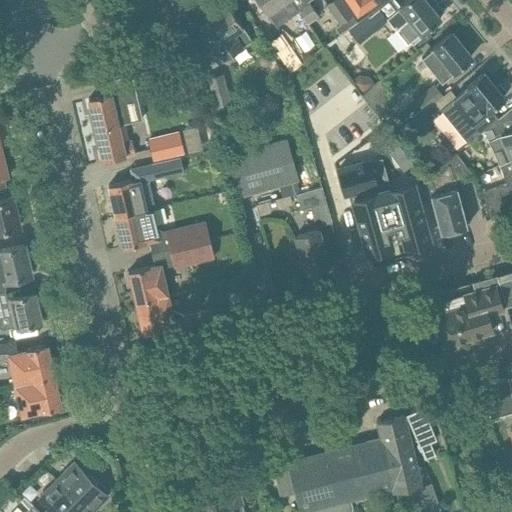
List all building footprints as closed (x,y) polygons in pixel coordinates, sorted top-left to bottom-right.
[(289,0),(257,0),(276,26),(288,18),(297,12),(289,0)] [(289,0),(297,12),(298,11),(305,22),(316,15),(307,1),(308,0),(289,0)] [(339,24),(352,16),(340,0),(331,0),(326,4),(339,24)] [(342,0),(346,5),(355,18),(378,2),(376,0),(342,0)] [(405,0),(399,5),(394,0),(385,0),(349,30),(359,43),(388,20),(407,44),(440,17),(425,0),(405,0)] [(215,46),(213,47),(222,61),(252,40),(227,4),(199,23),(215,46)] [(298,59),(278,29),(266,37),(286,67),(298,59)] [(441,80),(451,72),(471,56),(451,31),(421,56),(441,80)] [(187,97),(207,92),(199,61),(179,66),(187,97)] [(465,87),(466,87),(440,109),(467,142),(497,117),(490,108),(504,96),(503,94),(506,92),(499,83),(496,86),(484,72),(465,87)] [(231,107),(222,73),(208,76),(216,111),(231,107)] [(373,84),(367,76),(359,75),(350,83),(359,95),(373,84)] [(361,96),(379,118),(389,110),(389,85),(383,78),(361,96)] [(442,94),(434,84),(416,99),(424,109),(442,94)] [(110,94),(88,98),(95,130),(118,125),(128,123),(123,104),(122,97),(120,91),(110,94)] [(418,128),(433,115),(427,108),(411,120),(418,128)] [(499,165),(511,158),(511,128),(505,131),(500,121),(485,133),(499,165)] [(118,125),(95,130),(102,161),(135,154),(132,140),(122,142),(118,125)] [(383,125),(373,132),(378,139),(388,131),(383,125)] [(179,131),(147,138),(152,160),(184,153),(179,131)] [(388,131),(378,139),(383,145),(393,137),(388,131)] [(226,154),(238,197),(298,180),(286,137),(226,154)] [(393,137),(383,145),(388,151),(398,144),(393,137)] [(398,144),(388,151),(393,157),(403,150),(398,144)] [(403,150),(393,157),(398,164),(407,156),(403,150)] [(428,189),(430,194),(431,201),(440,232),(463,226),(453,188),(469,175),(452,155),(425,177),(428,189)] [(179,156),(150,163),(154,179),(183,172),(179,156)] [(405,240),(406,244),(428,237),(412,181),(390,187),(381,156),(338,169),(344,193),(347,192),(351,191),(354,202),(368,251),(390,244),(388,236),(402,232),(405,240)] [(407,156),(398,164),(403,170),(412,162),(407,156)] [(507,183),(483,192),(491,218),(511,212),(511,158),(499,165),(507,183)] [(412,162),(403,170),(408,177),(417,169),(412,162)] [(108,185),(115,216),(138,211),(133,193),(143,190),(140,177),(108,185)] [(330,222),(318,185),(318,186),(295,193),(299,210),(310,207),(315,226),(330,222)] [(428,189),(420,192),(424,203),(431,201),(430,194),(428,189)] [(289,194),(255,203),(253,203),(256,216),(268,213),(268,209),(291,204),(289,194)] [(0,230),(19,226),(12,195),(0,197),(0,230)] [(158,239),(151,208),(138,211),(115,216),(122,247),(158,239)] [(165,231),(169,249),(209,239),(206,222),(165,231)] [(319,229),(294,236),(304,271),(329,264),(319,229)] [(173,267),(213,258),(209,239),(169,249),(173,267)] [(5,280),(30,274),(23,243),(0,248),(0,278),(4,278),(5,280)] [(135,302),(167,295),(160,263),(128,271),(135,302)] [(499,281),(498,282),(499,285),(506,308),(507,307),(506,306),(511,304),(511,275),(511,276),(511,280),(500,284),(499,281)] [(436,314),(438,319),(440,327),(437,330),(440,341),(445,341),(446,345),(492,331),(487,315),(502,310),(495,284),(464,294),(467,305),(436,314)] [(41,321),(34,291),(7,298),(5,291),(0,292),(0,327),(2,329),(16,326),(16,327),(41,321)] [(167,295),(135,302),(142,333),(174,325),(167,295)] [(439,295),(419,301),(422,311),(443,304),(439,295)] [(181,335),(216,327),(212,309),(177,317),(181,335)] [(17,351),(15,340),(0,343),(0,358),(8,356),(8,353),(17,351)] [(15,384),(21,382),(30,380),(30,379),(53,374),(46,344),(24,349),(17,351),(8,353),(8,356),(9,356),(15,384)] [(383,349),(372,352),(375,364),(387,361),(383,349)] [(30,379),(30,380),(21,382),(15,384),(21,414),(38,410),(38,412),(61,407),(53,374),(30,379)] [(489,417),(491,417),(511,411),(511,394),(508,376),(481,383),(489,417)] [(422,407),(405,414),(413,432),(419,445),(424,459),(435,454),(429,441),(436,438),(430,425),(422,407)] [(422,484),(405,414),(377,421),(381,438),(393,486),(394,491),(422,484)] [(393,486),(381,438),(288,460),(295,488),(300,511),(338,511),(335,500),(351,496),(393,486)] [(295,488),(288,460),(272,464),(279,491),(295,488)] [(74,462),(57,479),(57,480),(89,511),(93,508),(95,510),(104,500),(103,498),(107,494),(105,492),(107,490),(97,481),(95,482),(74,462)] [(211,497),(195,502),(197,511),(243,511),(234,477),(233,478),(230,467),(205,474),(208,484),(208,485),(211,497)] [(57,480),(45,492),(39,498),(53,511),(88,511),(89,511),(57,480)] [(350,511),(354,507),(351,496),(335,500),(338,511),(350,511)]
